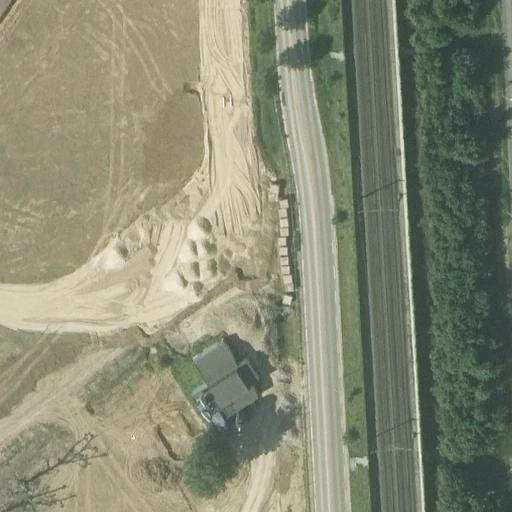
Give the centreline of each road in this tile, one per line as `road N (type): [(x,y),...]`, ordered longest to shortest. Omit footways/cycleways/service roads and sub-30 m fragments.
road 1 (secondary): [(341,511),(322,209),(298,0)]
road 2 (secondary): [(280,0),(303,211),(321,511)]
